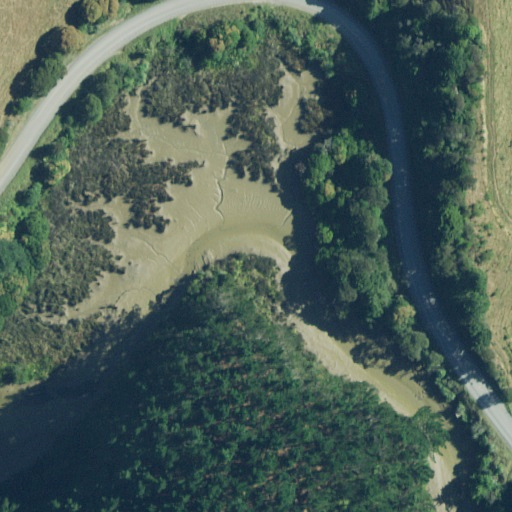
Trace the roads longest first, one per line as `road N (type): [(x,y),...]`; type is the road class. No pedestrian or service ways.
road 1 (unclassified): [(511,414),(430,318),(420,139),(399,78),(356,21),(300,0)]
road 2 (unclassified): [(231,0),(186,11),(133,45),(77,97),(0,212)]
